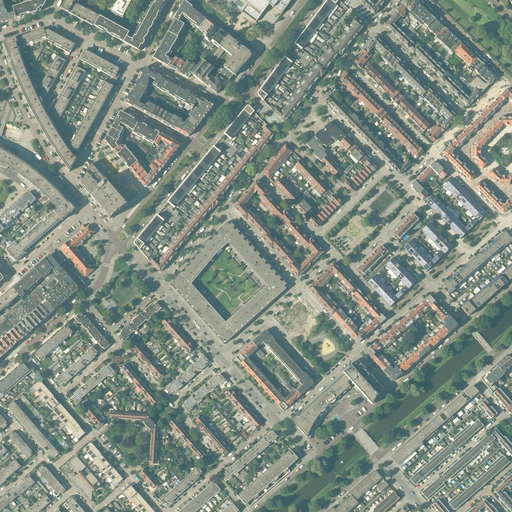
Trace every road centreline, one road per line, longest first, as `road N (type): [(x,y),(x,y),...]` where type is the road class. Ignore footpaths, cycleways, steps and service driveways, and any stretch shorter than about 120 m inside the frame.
road 1 (residential): [(374,26),(466,117)]
road 2 (residential): [(433,151),(345,63)]
road 3 (residential): [(121,246),(200,151)]
road 4 (residential): [(504,413),(414,496)]
road 5 (residential): [(380,457),(472,379)]
road 6 (residential): [(191,145),(113,237)]
